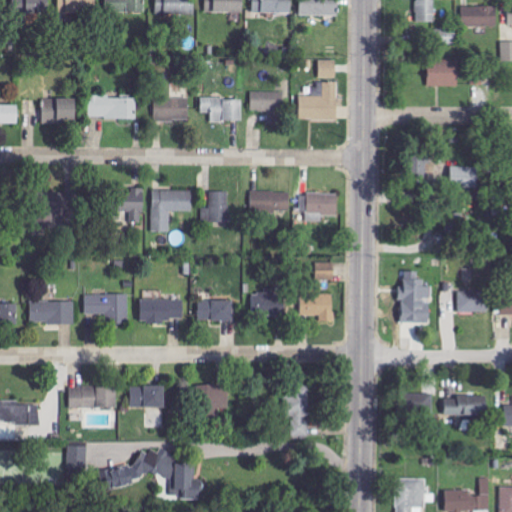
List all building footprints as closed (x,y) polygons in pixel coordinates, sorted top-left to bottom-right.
[(49,13),(49,0),(14,0),(14,13),(49,13)] [(59,0),(59,13),(97,14),(96,0),(59,0)] [(106,0),(107,12),(146,12),(145,0),(106,0)] [(157,0),(157,14),(195,15),(195,0),(157,0)] [(206,0),(207,12),(244,12),(244,0),(206,0)] [(253,0),(253,13),(293,12),(292,0),(253,0)] [(301,0),(301,15),(339,16),(339,0),(301,0)] [(417,0),(417,21),(435,22),(435,0),(417,0)] [(498,27),(499,6),(465,6),(464,27),(498,27)] [(460,59),(429,60),(429,87),(460,86),(460,59)] [(320,60),(320,78),(337,78),(338,60),(320,60)] [(339,83),(312,83),(312,95),(301,95),(301,120),(338,121),(339,83)] [(252,112),(269,112),(269,123),(292,123),(292,92),(252,92),(252,112)] [(90,118),(138,119),(138,97),(90,96),(90,118)] [(44,123),(78,122),(77,98),(43,99),(44,123)] [(243,98),(202,98),(202,113),(212,113),(212,122),(244,122),(243,98)] [(19,104),(0,104),(0,122),(20,123),(19,104)] [(479,168),(451,167),(451,187),(479,188),(479,168)] [(144,223),(145,190),(119,189),(119,212),(131,212),(130,223),(144,223)] [(194,191),(153,190),(153,232),(171,232),(171,211),(193,212),(194,191)] [(211,208),(203,208),(203,222),(230,221),(230,191),(210,192),(211,208)] [(291,214),(290,191),(252,192),(252,215),(291,214)] [(67,213),(67,194),(47,193),(47,213),(67,213)] [(301,194),(301,212),(307,212),(307,221),(323,221),(323,215),(339,215),(339,193),(301,194)] [(448,231),(467,230),(466,212),(447,213),(448,231)] [(317,280),(335,279),(335,262),(317,263),(317,280)] [(403,323),(432,324),(432,301),(433,301),(433,286),(425,286),(426,279),(420,279),(420,271),(406,271),(406,287),(400,287),(400,300),(403,300),(403,323)] [(254,291),(253,315),(281,316),(282,292),(254,291)] [(489,291),(459,291),(460,313),(489,312),(489,291)] [(130,294),(108,294),(108,296),(86,295),(86,315),(109,315),(108,324),(129,324),(130,294)] [(335,294),(302,294),(302,316),(321,316),(321,322),(334,322),(335,294)] [(184,322),(185,300),(142,299),(142,321),(184,322)] [(235,301),(200,300),(199,321),(235,321),(235,301)] [(76,302),(31,301),(31,323),(76,324),(76,302)] [(502,314),(511,314),(511,301),(502,301),(502,314)] [(0,323),(18,323),(18,304),(0,303),(0,323)] [(203,383),(197,409),(226,415),(232,389),(203,383)] [(71,408),(118,407),(118,386),(70,387),(71,408)] [(166,387),(132,386),(132,407),(166,408),(166,387)] [(294,417),(294,436),(310,436),(310,386),(297,386),(297,392),(285,392),(285,417),(294,417)] [(406,394),(405,417),(433,418),(434,395),(406,394)] [(445,415),(489,416),(489,397),(446,396),(445,415)] [(40,403),(0,402),(0,421),(40,422),(40,403)] [(69,469),(87,470),(88,447),(70,446),(69,469)] [(201,500),(201,493),(203,489),(204,480),(195,480),(196,465),(176,464),(176,456),(162,448),(159,453),(158,452),(143,452),(133,470),(107,469),(107,486),(139,487),(149,471),(156,474),(162,475),(171,480),(171,497),(181,498),(183,499),(201,500)] [(429,479),(398,478),(397,511),(423,511),(424,504),(428,504),(429,479)] [(476,511),(492,511),(491,478),(481,478),(482,496),(471,496),(471,490),(447,491),(447,511),(455,511),(454,511),(476,511)] [(511,511),(511,487),(502,487),(500,511),(511,511)]
